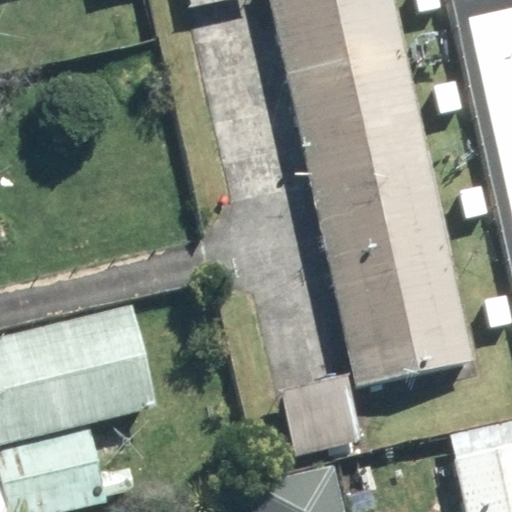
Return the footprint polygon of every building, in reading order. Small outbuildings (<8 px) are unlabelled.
[(250,0),(176,0),(180,17),(251,2),(250,0)] [(332,400),(458,374),(381,0),(250,0),(251,2),(329,384),(332,400)] [(0,348),(0,511),(91,511),(76,438),(137,426),(116,325),(0,348)] [(332,400),(329,384),(267,396),(281,466),(343,453),(332,400)] [(446,511),(511,511),(511,425),(432,442),(446,511)] [(330,511),(323,477),(232,496),(235,511),(330,511)]
